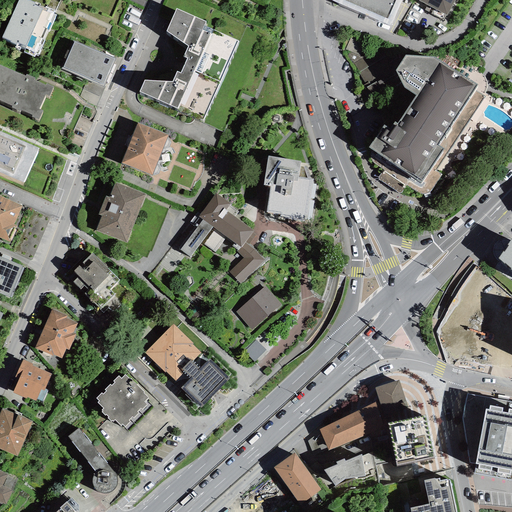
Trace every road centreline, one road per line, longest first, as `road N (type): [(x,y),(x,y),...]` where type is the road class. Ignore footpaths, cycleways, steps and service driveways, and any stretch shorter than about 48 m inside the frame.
road 1 (residential): [(211,511),(376,369),(436,367)]
road 2 (residential): [(250,378),(69,221)]
road 3 (residential): [(69,221),(158,0)]
road 4 (residential): [(46,277),(198,430)]
road 5 (primary): [(185,511),(345,368)]
road 6 (residential): [(485,0),(465,33),(443,45),(387,37),(301,1)]
road 7 (residential): [(250,378),(308,308),(298,229),(259,224)]
road 8 (primary): [(318,359),(167,498)]
road 9 (primary): [(343,175),(356,272),(343,320),(318,359)]
road 10 (primary): [(301,1),(316,93),(343,175)]
road 11 (primary): [(400,311),(511,199)]
road 12 (residential): [(467,511),(448,408),(457,376)]
